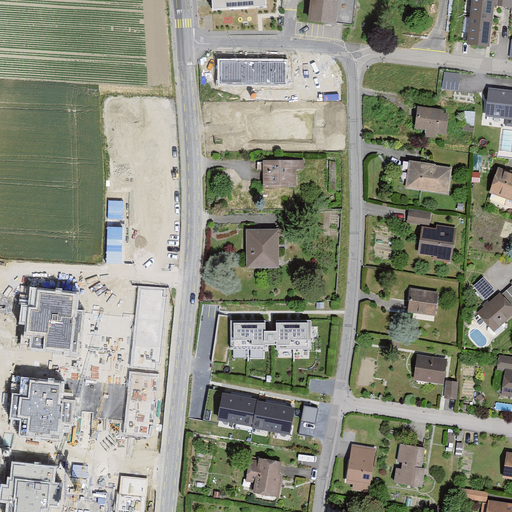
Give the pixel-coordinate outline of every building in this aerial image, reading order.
[(264,0),(211,0),(212,12),(265,8),(264,0)] [(353,0),(309,0),(308,22),(339,26),(351,28),(353,0)] [(497,0),(471,0),(467,45),(490,47),(494,6),(497,6),(497,0)] [(285,62),(221,62),(220,83),(285,84),(285,62)] [(343,88),(334,88),(334,70),(316,70),(316,99),(343,100),(343,88)] [(442,89),(458,91),(460,75),(444,73),(442,89)] [(511,90),(488,88),(485,117),(511,119),(511,90)] [(440,111),(416,108),(414,129),(425,131),(424,140),(433,141),(434,134),(445,135),(447,115),(440,115),(440,111)] [(261,134),(261,110),(236,111),(237,134),(261,134)] [(303,159),(262,159),(261,186),(295,186),(295,169),(303,169),(303,159)] [(450,169),(409,163),(405,188),(446,195),(450,169)] [(511,174),(497,169),(488,193),(511,201),(511,174)] [(430,215),(409,212),(408,216),(407,224),(428,226),(430,215)] [(436,230),(421,228),(417,254),(432,256),(432,261),(450,263),(455,229),(436,226),(436,230)] [(277,229),(245,228),(245,266),(277,266),(277,229)] [(81,291),(30,286),(28,305),(21,304),(19,324),(25,325),(24,337),(30,338),(29,349),(79,354),(84,310),(79,309),(81,291)] [(167,288),(138,286),(136,306),(135,313),(164,316),(167,288)] [(502,295),(511,306),(511,287),(511,286),(502,295)] [(436,293),(410,290),(408,305),(407,312),(434,315),(436,293)] [(500,293),(477,313),(494,332),(511,316),(511,306),(502,295),(500,293)] [(164,316),(135,313),(130,367),(155,370),(156,362),(159,362),(164,316)] [(265,332),(265,321),(231,321),(231,350),(265,349),(265,346),(276,346),(276,350),(311,350),(311,320),(276,320),(276,332),(265,332)] [(49,378),(50,352),(40,351),(39,366),(23,365),(22,377),(49,378)] [(445,361),(416,356),(413,380),(441,384),(445,361)] [(511,358),(498,357),(497,367),(511,369),(511,358)] [(159,374),(130,371),(124,434),(148,437),(150,425),(153,426),(159,374)] [(511,372),(504,371),(501,396),(511,396),(511,372)] [(65,382),(21,377),(20,394),(12,393),(9,420),(20,421),(18,436),(61,441),(62,433),(72,434),(76,400),(63,399),(65,382)] [(457,384),(445,383),(444,399),(455,400),(457,384)] [(258,401),(223,394),(219,419),(253,425),(253,427),(289,434),(293,409),(257,402),(258,401)] [(352,490),(369,492),(377,447),(352,443),(346,483),(353,484),(352,490)] [(425,448),(400,444),(397,462),(402,463),(401,469),(396,469),(394,483),(422,488),(425,469),(422,468),(425,448)] [(511,453),(506,452),(502,478),(511,479),(511,453)] [(280,464),(251,459),(247,480),(256,482),(254,492),(277,496),(281,477),(278,476),(280,464)] [(57,481),(58,466),(12,462),(10,478),(8,478),(7,485),(1,484),(0,496),(0,502),(7,503),(5,511),(50,511),(51,509),(62,510),(64,482),(57,481)] [(73,475),(87,475),(88,464),(73,464),(73,475)] [(141,511),(146,479),(122,477),(120,494),(116,494),(113,511),(141,511)] [(461,499),(487,502),(488,492),(463,489),(461,499)] [(511,511),(511,502),(489,499),(486,511),(511,511)]
